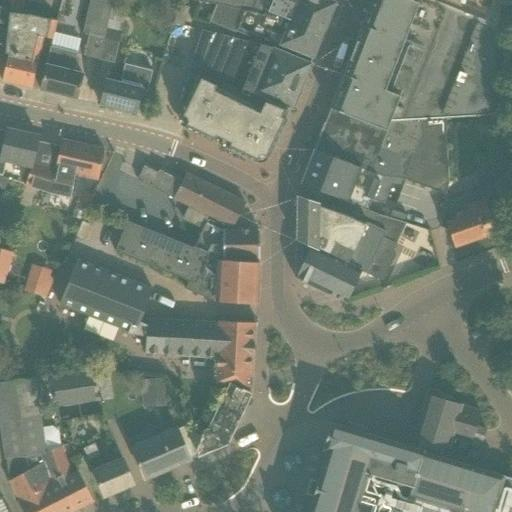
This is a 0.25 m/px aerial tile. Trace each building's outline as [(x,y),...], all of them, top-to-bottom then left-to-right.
[(30,15),(21,14),(22,0),(10,0),(9,17),(5,46),(5,54),(8,54),(2,81),(31,87),(42,36),(52,39),(57,21),(30,15)] [(98,60),(106,27),(111,5),(92,1),(90,0),(83,32),(89,34),(83,56),(98,60)] [(193,0),(201,1),(216,5),(247,11),(259,13),(264,14),(267,11),(323,34),(335,3),(328,0),(193,0)] [(343,76),(330,109),(364,122),(385,130),(389,121),(444,119),(444,118),(491,115),(492,95),(494,76),(497,30),(496,29),(429,3),(422,0),(411,0),(410,2),(405,0),(371,0),(362,25),(359,32),(355,44),(343,76)] [(511,0),(405,0),(410,2),(411,0),(422,0),(429,3),(496,29),(497,5),(511,5),(511,0)] [(216,5),(208,22),(234,33),(237,27),(280,44),(313,58),(323,34),(267,11),(264,14),(259,13),(247,11),(216,5)] [(0,44),(5,46),(9,17),(0,14),(0,44)] [(114,64),(121,30),(106,27),(98,60),(114,64)] [(201,30),(191,64),(205,68),(203,76),(220,82),(244,90),(255,94),(291,109),(311,63),(274,47),(274,48),(201,30)] [(41,89),(63,95),(74,98),(75,98),(75,99),(76,98),(82,74),(73,71),(77,53),(50,46),(40,90),(41,90),(41,89)] [(136,113),(141,91),(147,92),(152,70),(124,64),(120,84),(105,80),(99,105),(100,105),(100,104),(103,105),(110,107),(110,106),(135,113),(136,113)] [(179,117),(178,118),(179,119),(184,122),(186,123),(185,127),(184,128),(197,134),(199,135),(212,141),(212,140),(214,136),(220,139),(244,90),(220,82),(219,82),(188,73),(180,104),(184,106),(179,116),(179,117)] [(244,90),(220,139),(229,143),(227,149),(240,155),(242,156),(255,162),(256,161),(258,157),(261,159),(263,155),(267,157),(268,157),(272,149),(275,141),(276,141),(277,139),(278,139),(281,131),(291,109),(255,94),(244,90)] [(330,109),(301,184),(303,185),(340,199),(341,199),(350,203),(360,206),(363,196),(373,200),(382,203),(386,201),(395,178),(404,178),(444,194),(448,183),(444,119),(389,121),(385,130),(364,122),(330,109)] [(0,176),(2,178),(6,161),(31,167),(32,163),(38,137),(7,130),(2,150),(0,149),(0,176)] [(31,167),(25,186),(48,192),(70,197),(75,175),(97,180),(103,149),(101,148),(101,149),(64,141),(64,140),(62,140),(56,170),(32,163),(31,167)] [(145,163),(137,179),(148,185),(173,198),(174,198),(189,206),(183,219),(203,229),(205,223),(209,216),(233,228),(245,203),(242,202),(186,174),(183,179),(171,173),(161,167),(159,171),(145,163)] [(446,222),(454,247),(484,236),(480,225),(492,221),(489,213),(502,209),(493,171),(475,177),(483,201),(464,207),(466,215),(446,222)] [(92,196),(80,192),(76,204),(88,208),(92,196)] [(295,264),(295,277),(296,279),(344,301),(343,302),(345,303),(346,302),(361,272),(380,280),(383,279),(395,255),(393,250),(382,245),(385,238),(397,243),(406,223),(378,214),(377,215),(368,210),(369,210),(360,206),(350,203),(345,214),(336,211),(336,210),(321,205),(302,198),(296,195),(296,202),(295,264)] [(127,221),(115,251),(189,281),(185,290),(215,302),(256,304),(257,304),(259,263),(258,263),(215,260),(216,258),(193,248),(157,234),(127,221)] [(203,229),(193,248),(216,258),(221,260),(259,259),(259,230),(258,230),(257,230),(257,231),(251,231),(241,230),(240,231),(226,231),(224,231),(224,230),(223,230),(222,231),(205,223),(203,229)] [(0,283),(4,285),(13,253),(0,249),(0,283)] [(127,333),(146,335),(146,325),(139,322),(151,289),(75,260),(59,305),(128,331),(127,333)] [(26,285),(24,292),(47,298),(55,280),(48,278),(29,272),(26,285)] [(230,383),(242,389),(251,393),(252,393),(252,391),(250,391),(254,326),(256,326),(255,324),(147,319),(146,325),(146,335),(145,353),(217,357),(216,382),(230,383)] [(95,401),(91,370),(51,376),(55,406),(95,401)] [(141,380),(142,391),(164,390),(164,379),(141,380)] [(251,393),(242,389),(230,383),(217,408),(239,419),(251,393)] [(511,511),(511,478),(503,476),(448,459),(441,456),(444,446),(450,447),(450,445),(453,436),(472,442),(476,426),(480,412),(450,403),(451,397),(441,394),(441,392),(428,388),(428,389),(426,395),(415,433),(414,437),(411,447),(398,443),(385,439),(382,438),(372,435),(364,433),(365,428),(366,424),(349,419),(347,422),(347,423),(346,427),(330,423),(329,425),(330,425),(328,431),(328,430),(327,432),(328,432),(325,440),(324,442),(325,442),(323,447),(322,449),(327,451),(320,473),(317,482),(317,483),(316,483),(316,484),(314,492),(313,494),(313,495),(313,496),(310,505),(308,511),(511,511)] [(227,444),(239,419),(217,408),(205,433),(201,432),(196,450),(198,456),(227,444)] [(44,452),(61,447),(58,430),(51,426),(43,427),(41,412),(0,417),(0,431),(4,459),(6,458),(45,453),(44,452)] [(486,429),(476,426),(472,442),(482,445),(486,429)] [(131,448),(144,480),(190,460),(177,429),(131,448)] [(99,456),(94,444),(83,449),(88,461),(99,456)] [(61,446),(61,447),(44,452),(45,453),(6,458),(9,481),(20,502),(19,502),(24,511),(72,511),(92,502),(77,472),(71,475),(61,446)] [(92,472),(103,497),(133,484),(122,459),(92,472)]
